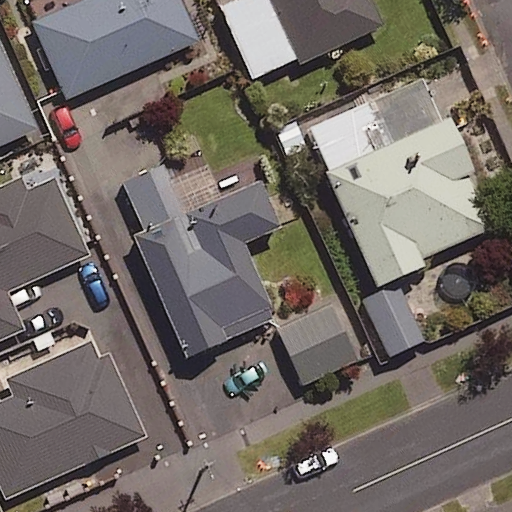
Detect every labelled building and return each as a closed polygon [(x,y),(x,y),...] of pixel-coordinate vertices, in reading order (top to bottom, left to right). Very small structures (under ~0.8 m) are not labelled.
[(88,0),(31,25),(63,101),(195,44),(176,0),(88,0)] [(264,0),(296,68),(381,29),(368,0),(264,0)] [(0,56),(0,148),(34,133),(0,56)] [(444,124),(320,178),(367,285),(491,232),(444,124)] [(18,179),(0,187),(0,340),(21,331),(5,296),(88,259),(52,178),(23,191),(18,179)] [(257,186),(131,241),(184,360),(222,343),(218,334),(269,312),(241,248),(277,232),(257,186)] [(401,295),(367,310),(390,360),(424,345),(401,295)] [(358,364),(336,308),(280,331),(303,387),(358,364)] [(87,344),(2,381),(11,400),(0,404),(0,496),(2,501),(143,440),(106,356),(95,361),(87,344)]
